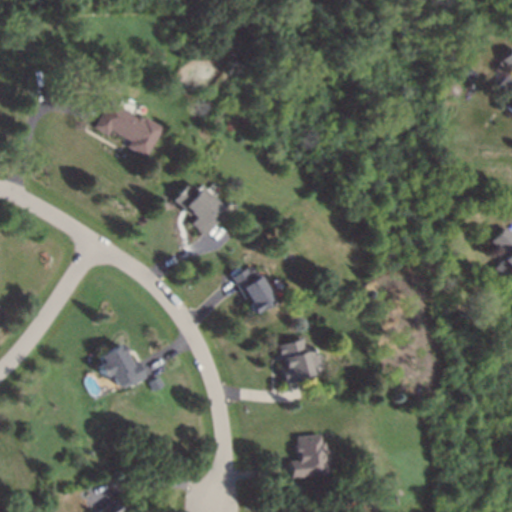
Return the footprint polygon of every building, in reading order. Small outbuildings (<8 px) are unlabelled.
[(511,46),(501,61),(511,69),(511,85),(499,103),(511,112),(511,46)] [(93,128),(107,134),(109,130),(129,139),(125,147),(146,156),(161,126),(106,100),(93,128)] [(204,235),(226,209),(199,186),(194,192),(185,184),(172,200),(194,219),(190,223),(204,235)] [(490,241),(505,256),(493,268),(500,276),(506,270),(511,275),(511,230),(506,225),(490,241)] [(230,276),(253,314),(274,301),(251,264),(230,276)] [(276,344),(281,365),(279,366),(283,382),(321,373),(316,354),(312,355),(309,343),(304,345),(302,338),(276,344)] [(144,378),(136,359),(129,362),(122,344),(97,353),(101,363),(96,364),(102,378),(109,375),(115,389),(144,378)] [(324,475),(321,433),(295,435),(296,460),(288,460),(289,477),(324,475)] [(123,511),(113,498),(94,511),(123,511)]
